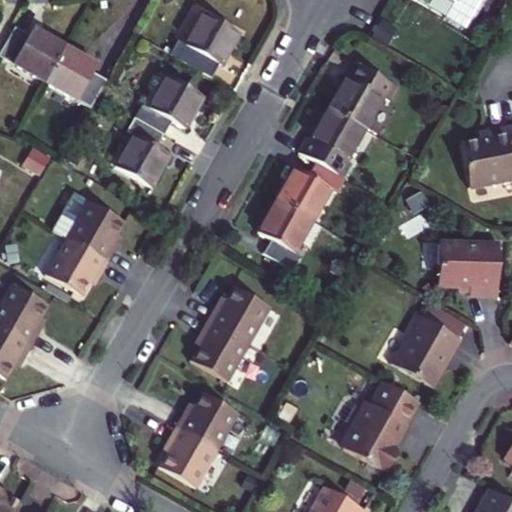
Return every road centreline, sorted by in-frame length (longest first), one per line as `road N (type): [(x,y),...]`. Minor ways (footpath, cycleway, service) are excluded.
road 1 (residential): [(63,455),(322,0)]
road 2 (residential): [(414,511),(475,403),(511,376)]
